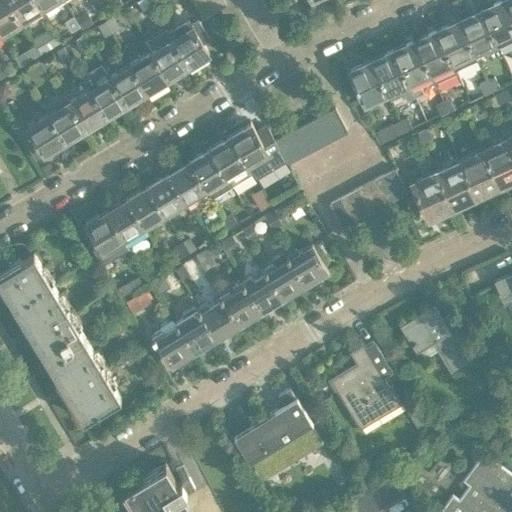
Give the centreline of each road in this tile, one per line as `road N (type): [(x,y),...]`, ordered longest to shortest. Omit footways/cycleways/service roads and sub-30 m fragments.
road 1 (residential): [(36,489),(404,274),(511,224)]
road 2 (residential): [(0,222),(314,43),(408,0)]
